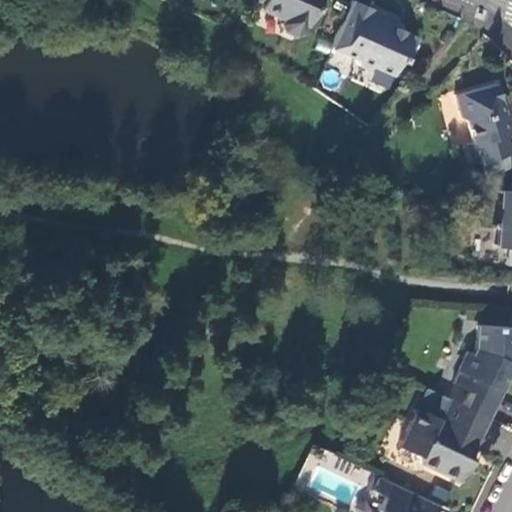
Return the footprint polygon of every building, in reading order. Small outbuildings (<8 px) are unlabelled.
[(251,0),(262,5),(260,9),(283,20),(281,25),(283,31),(294,35),(302,33),(306,25),(308,26),(319,0),(251,0)] [(370,9),(350,0),(349,0),(329,46),(355,58),(357,64),(366,68),(375,66),(392,74),(399,61),(401,62),(404,57),(410,60),(419,39),(394,26),(397,18),(372,6),(370,9)] [(495,83),(454,94),(460,115),(463,116),(470,141),(466,142),(471,162),(479,160),(505,152),(511,150),(511,148),(507,132),(511,131),(511,128),(508,114),(504,115),(495,83)] [(509,167),(505,152),(479,160),(483,174),(509,167)] [(511,179),(507,181),(508,187),(484,192),(486,215),(483,222),(488,227),(489,243),(506,243),(508,261),(511,260),(511,179)] [(466,391),(460,403),(488,417),(511,368),(511,364),(508,363),(511,356),(511,343),(511,327),(476,325),(473,347),(470,356),(466,354),(452,383),(466,391)] [(437,400),(445,404),(448,398),(440,394),(437,400)] [(475,445),(488,417),(460,403),(448,398),(445,404),(438,419),(416,409),(398,446),(415,455),(418,462),(457,481),(468,459),(466,455),(472,444),(475,445)] [(468,459),(475,445),(472,444),(466,455),(468,459)] [(434,511),(438,504),(375,475),(368,489),(384,497),(377,511),(378,511),(434,511)]
